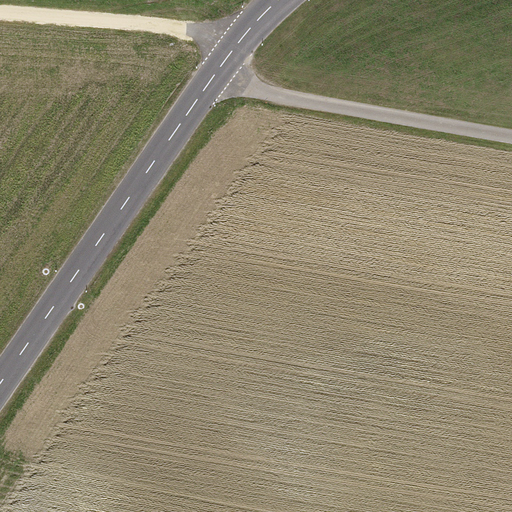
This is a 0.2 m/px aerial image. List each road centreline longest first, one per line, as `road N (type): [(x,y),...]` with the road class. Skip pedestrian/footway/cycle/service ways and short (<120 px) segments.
road 1 (tertiary): [(282,0),(217,74),(0,388)]
road 2 (track): [(511,135),(264,93),(217,74)]
road 3 (track): [(241,41),(0,14)]
